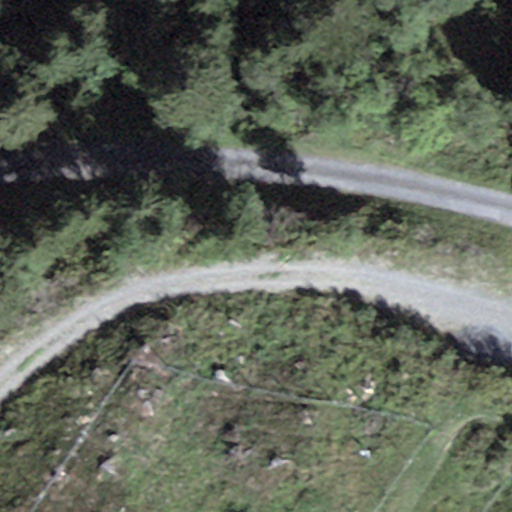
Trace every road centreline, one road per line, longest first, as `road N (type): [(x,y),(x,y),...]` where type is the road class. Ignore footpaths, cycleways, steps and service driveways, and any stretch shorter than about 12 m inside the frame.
road 1 (track): [(0,378),(30,346),(161,280),(360,282),(511,318)]
road 2 (unclassified): [(511,210),(299,170),(93,165),(0,180)]
